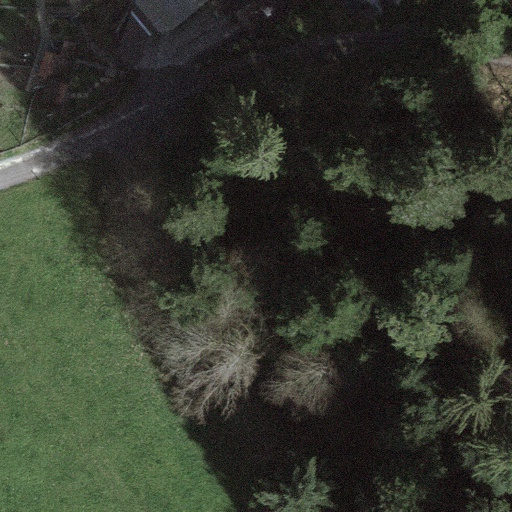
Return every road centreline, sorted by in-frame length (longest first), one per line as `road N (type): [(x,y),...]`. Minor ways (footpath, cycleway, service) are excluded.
road 1 (track): [(136,113),(305,27),(468,19),(511,32)]
road 2 (residential): [(0,181),(81,150),(136,113)]
